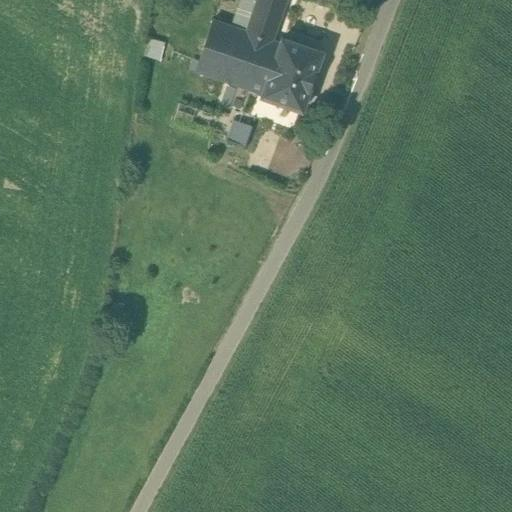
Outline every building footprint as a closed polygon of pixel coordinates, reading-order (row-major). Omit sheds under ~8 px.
[(231,26),(213,20),(196,71),(246,88),(263,94),(264,95),(281,43),(272,40),(286,0),(256,0),(246,31),(231,26)] [(239,0),(231,26),(246,31),(256,0),(239,0)] [(163,43),(148,39),(144,57),(159,60),(163,43)] [(321,53),(282,40),(281,43),(264,95),(263,94),(262,97),(262,98),(301,111),(321,53)] [(251,127),(232,121),(226,140),(244,146),(251,127)]
